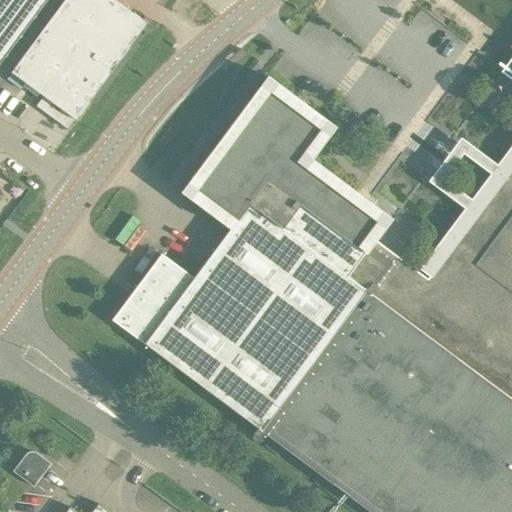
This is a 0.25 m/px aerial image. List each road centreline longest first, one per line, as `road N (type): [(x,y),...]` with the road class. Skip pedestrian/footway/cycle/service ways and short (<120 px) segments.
road 1 (unclassified): [(241,511),(0,327)]
road 2 (unclassified): [(89,177),(265,0)]
road 3 (unclassified): [(0,301),(89,177)]
